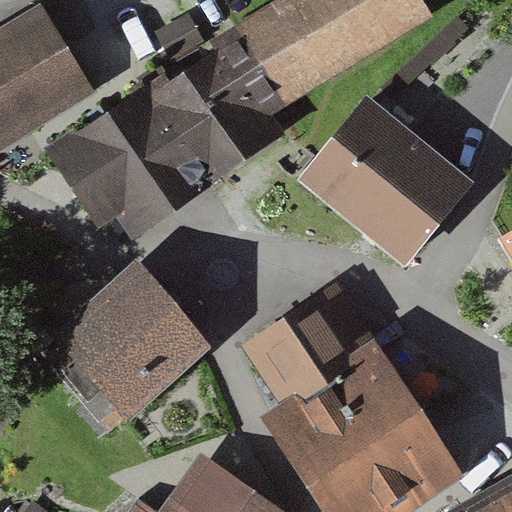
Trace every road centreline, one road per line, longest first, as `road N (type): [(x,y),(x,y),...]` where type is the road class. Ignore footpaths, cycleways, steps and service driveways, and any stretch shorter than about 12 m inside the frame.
road 1 (residential): [(306,511),(242,384),(221,275)]
road 2 (residential): [(511,122),(488,196),(416,310)]
road 3 (residential): [(221,275),(324,273),(416,310)]
road 4 (residential): [(0,186),(131,259)]
road 5 (residential): [(131,259),(86,268),(0,309)]
